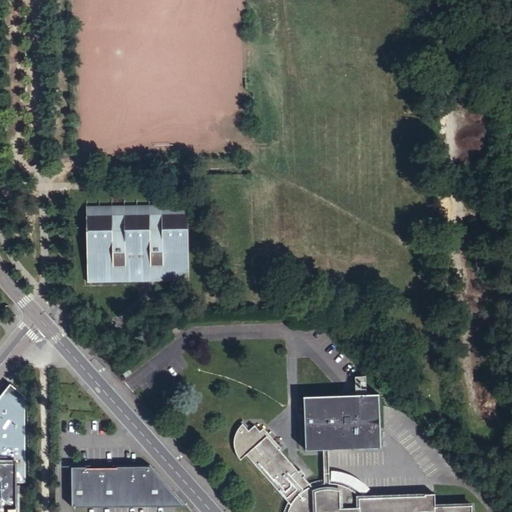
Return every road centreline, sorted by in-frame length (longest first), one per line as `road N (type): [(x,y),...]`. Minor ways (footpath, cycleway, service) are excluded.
road 1 (tertiary): [(39,318),(212,511)]
road 2 (track): [(458,378),(461,247),(445,122)]
road 3 (track): [(445,122),(493,198),(511,251)]
road 4 (track): [(450,0),(445,122)]
